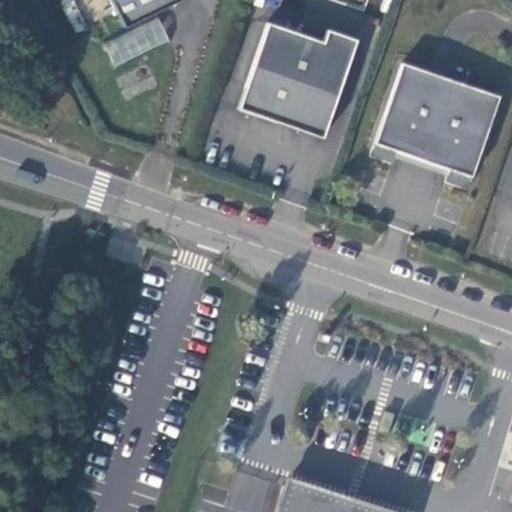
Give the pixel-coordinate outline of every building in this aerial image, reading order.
[(173,0),(105,0),(119,27),(173,0)] [(114,68),(169,41),(158,17),(102,44),(114,68)] [(265,20),(236,106),(321,136),(355,37),(325,27),(321,39),(265,20)] [(401,62),(369,155),(391,163),(395,151),(448,170),(444,181),(466,189),(499,96),(401,62)] [(372,511),(280,482),(270,511),(372,511)]
